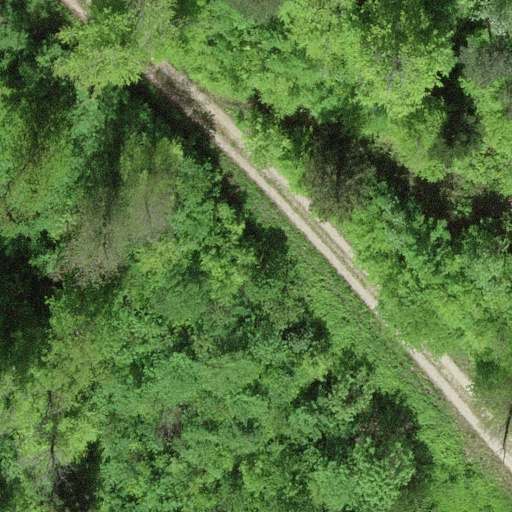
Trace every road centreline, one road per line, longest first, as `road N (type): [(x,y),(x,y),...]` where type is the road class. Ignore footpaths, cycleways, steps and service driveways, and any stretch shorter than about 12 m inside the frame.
road 1 (track): [(78,0),(511,491)]
road 2 (track): [(147,77),(486,190)]
